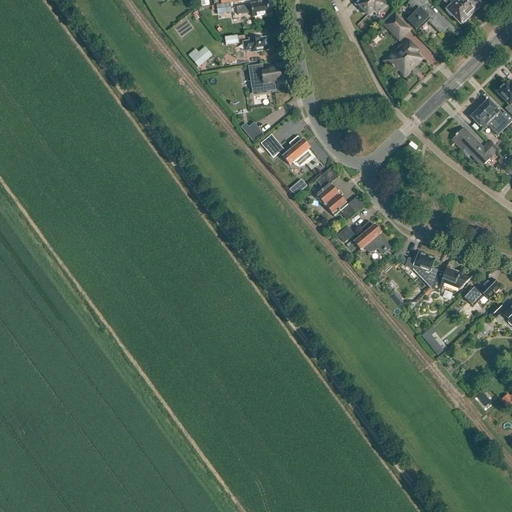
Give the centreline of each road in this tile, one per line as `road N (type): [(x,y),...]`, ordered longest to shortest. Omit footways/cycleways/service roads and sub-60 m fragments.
road 1 (track): [(55,0),(432,511)]
road 2 (unclassified): [(368,164),(344,160),(315,121),(289,0)]
road 3 (residential): [(511,267),(397,217),(372,192),(368,164)]
road 4 (residential): [(409,126),(381,92),(336,0)]
road 5 (unclassified): [(409,126),(511,27)]
road 6 (residential): [(511,208),(409,126)]
